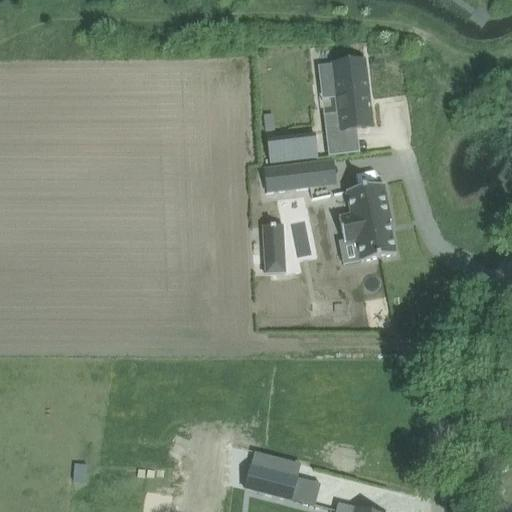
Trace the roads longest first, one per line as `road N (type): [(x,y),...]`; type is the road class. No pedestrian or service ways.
road 1 (residential): [(435,511),(458,356),(499,287)]
road 2 (residential): [(402,158),(434,250),(499,287)]
